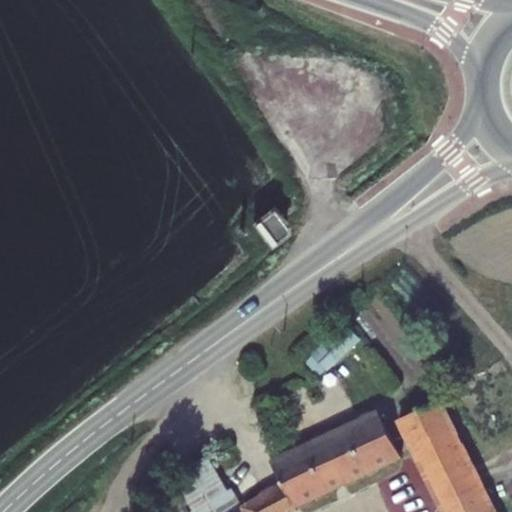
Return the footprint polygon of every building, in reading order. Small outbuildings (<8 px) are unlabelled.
[(273,207),(256,221),(273,243),(287,232),(288,225),(273,207)] [(382,298),(366,280),(276,365),(288,379),(279,388),(283,394),(382,298)] [(393,410),(401,424),(441,404),(433,389),(393,410)] [(498,511),(441,404),(401,424),(445,511),(498,511)] [(376,415),(264,461),(272,480),(282,504),(393,455),(376,415)] [(225,484),(210,453),(181,468),(195,499),(225,484)] [(272,480),(261,486),(273,507),(282,504),(272,480)] [(234,501),(237,507),(240,511),(275,511),(273,507),(261,486),(234,501)]
